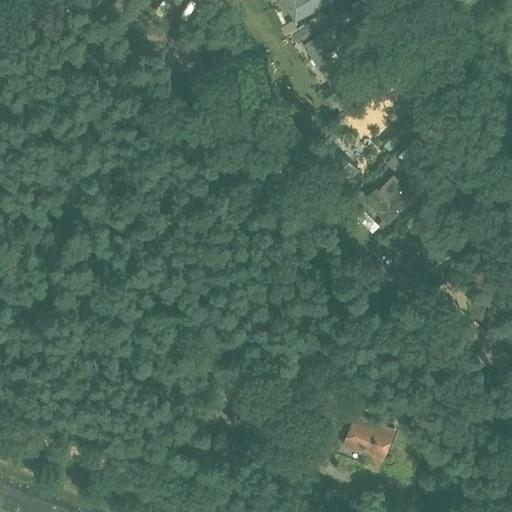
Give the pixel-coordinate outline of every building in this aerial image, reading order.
[(128,0),(116,0),(100,19),(169,77),(190,52),(128,0)] [(285,0),(296,19),(328,0),(285,0)] [(185,90),(234,131),(250,111),(238,101),(243,96),(206,65),(185,90)] [(339,150),(306,184),(326,204),(359,170),(339,150)] [(382,229),(389,222),(424,186),(412,175),(405,183),(395,173),(380,191),(377,188),(367,200),(384,217),(378,223),(365,209),(358,216),(373,231),(379,225),(382,229)] [(448,244),(422,262),(417,255),(405,263),(410,271),(398,279),(407,292),(457,257),(448,244)] [(497,364),(511,377),(511,354),(508,351),(508,352),(501,347),(503,345),(473,319),(456,339),(469,350),(475,342),(491,355),(499,362),(497,364)] [(229,388),(247,354),(226,342),(208,376),(219,383),(203,408),(209,410),(202,424),(227,438),(239,418),(215,405),(227,387),(229,388)] [(346,357),(333,349),(314,381),(328,389),(346,357)] [(267,390),(260,400),(252,396),(239,420),(280,444),(293,419),(266,403),(272,393),(267,390)] [(349,449),(368,457),(370,452),(383,457),(394,429),(362,416),(353,413),(340,446),(349,449)] [(302,471),(314,461),(305,453),(293,465),(302,471)]
